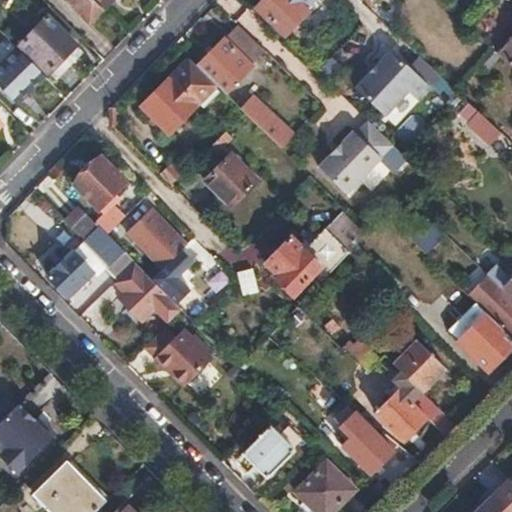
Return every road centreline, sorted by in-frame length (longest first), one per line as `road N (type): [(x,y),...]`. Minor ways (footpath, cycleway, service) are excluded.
road 1 (residential): [(0,269),(241,511)]
road 2 (residential): [(192,0),(0,199)]
road 3 (residential): [(511,411),(411,511)]
